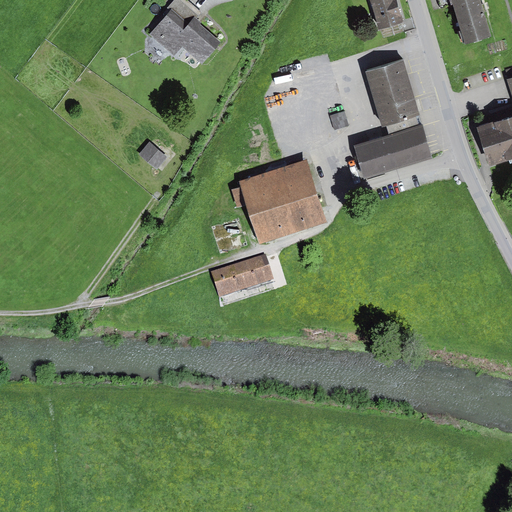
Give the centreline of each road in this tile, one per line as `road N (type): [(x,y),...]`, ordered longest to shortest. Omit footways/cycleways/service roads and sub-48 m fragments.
road 1 (unclassified): [(415,0),(462,160),(511,260)]
road 2 (track): [(0,313),(108,302),(221,264)]
